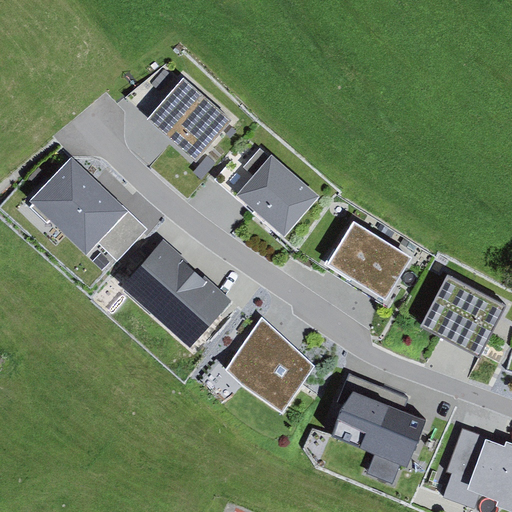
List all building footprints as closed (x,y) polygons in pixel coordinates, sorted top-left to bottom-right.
[(234,122),(185,80),(147,124),(196,165),(234,122)] [(216,182),(237,199),(254,179),(243,170),(260,150),(249,142),(216,182)] [(319,200),(260,150),(243,170),(254,179),(237,199),(285,240),(319,200)] [(207,157),(194,174),(202,181),(216,164),(207,157)] [(99,245),(129,213),(72,160),(30,203),(87,257),(99,245)] [(129,213),(99,245),(118,263),(148,231),(129,213)] [(412,260),(353,224),(326,267),(385,303),(412,260)] [(191,351),(233,304),(164,242),(121,290),(191,351)] [(506,305),(447,275),(420,327),(480,357),(506,305)] [(282,416),(315,368),(262,318),(225,373),(252,396),(282,416)] [(353,396),(402,416),(408,400),(350,377),(337,405),(344,408),(353,396)] [(402,416),(353,396),(344,408),(341,412),(330,438),(407,469),(425,425),(402,416)] [(445,473),(471,483),(485,443),(460,433),(445,473)] [(504,450),(485,443),(471,483),(467,492),(501,504),(499,511),(503,511),(511,511),(511,445),(506,444),(504,450)]
